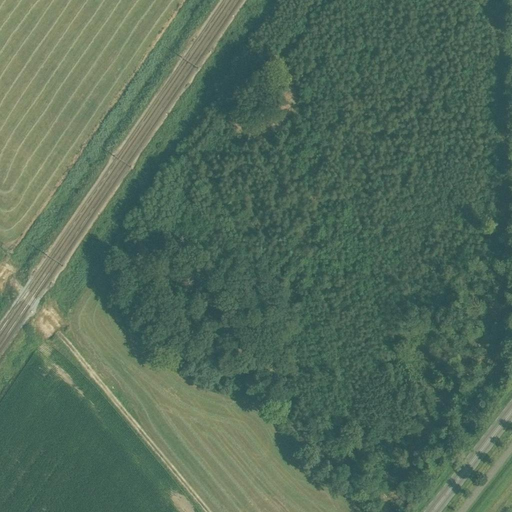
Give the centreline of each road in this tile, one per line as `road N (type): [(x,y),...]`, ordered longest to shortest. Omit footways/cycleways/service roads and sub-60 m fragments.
road 1 (track): [(209,511),(59,335)]
road 2 (primary): [(431,511),(511,409)]
